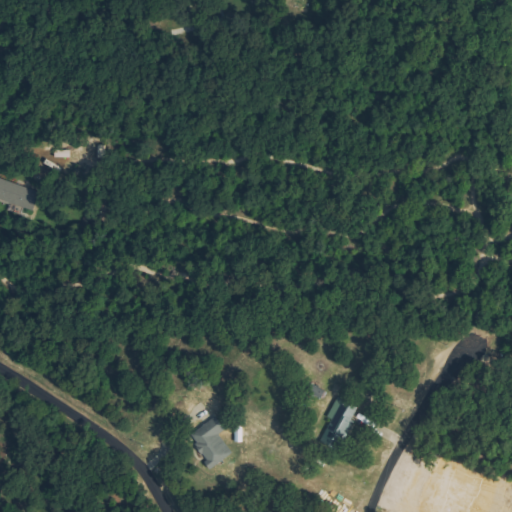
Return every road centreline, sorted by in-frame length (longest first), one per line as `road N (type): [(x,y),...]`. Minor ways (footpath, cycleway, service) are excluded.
road 1 (residential): [(373,511),(388,470),(442,390),(497,332)]
road 2 (residential): [(163,511),(113,444),(0,370)]
